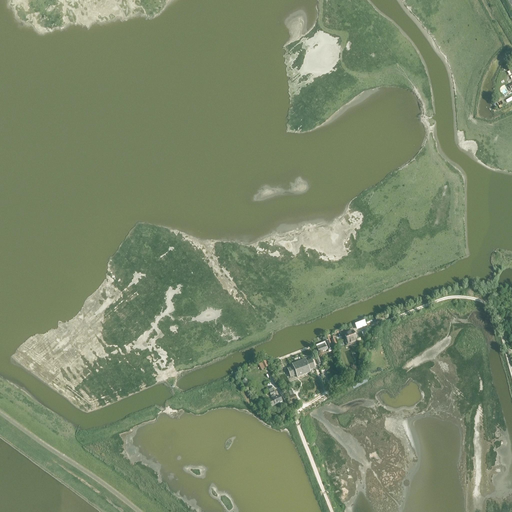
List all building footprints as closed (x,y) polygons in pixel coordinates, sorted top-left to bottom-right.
[(346,341),(347,345),(349,344),(349,343),(356,340),(352,330),(344,333),(347,340),(346,341)] [(316,346),(319,354),(331,349),(326,336),(322,337),(324,343),(316,346)] [(312,361),(306,363),(305,360),(293,365),(294,368),(289,370),(292,378),(297,376),(298,378),(310,373),(309,371),(315,368),(312,361)] [(279,396),(277,397),(272,387),(268,389),(272,399),(269,401),(272,407),(282,402),(279,396)] [(289,397),(291,403),(297,400),(295,395),(289,397)]
